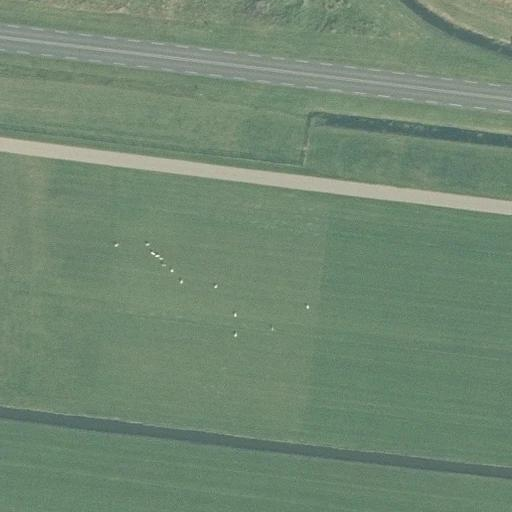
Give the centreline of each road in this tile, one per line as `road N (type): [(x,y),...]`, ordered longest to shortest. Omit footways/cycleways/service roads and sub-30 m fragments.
road 1 (unclassified): [(0,145),(511,210)]
road 2 (primary): [(511,102),(0,38)]
